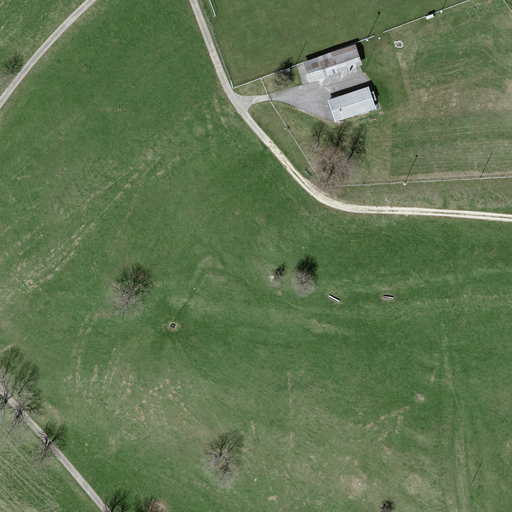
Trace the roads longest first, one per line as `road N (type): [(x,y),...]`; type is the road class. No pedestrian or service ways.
road 1 (track): [(236,104),(300,185),(329,206),(511,220)]
road 2 (track): [(193,0),(236,104),(356,70)]
road 3 (track): [(107,511),(0,387)]
road 4 (track): [(0,102),(91,0)]
